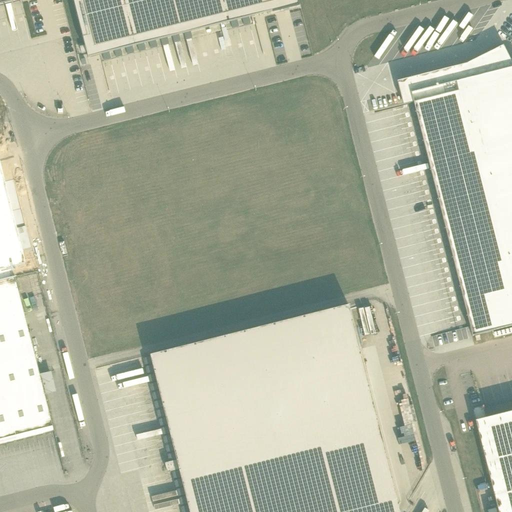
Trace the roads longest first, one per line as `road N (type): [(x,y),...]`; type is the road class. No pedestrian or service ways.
road 1 (unclassified): [(21,138),(103,454),(85,501)]
road 2 (unclassified): [(340,58),(21,138)]
road 3 (unclassified): [(418,366),(340,58)]
road 4 (unclassified): [(340,58),(359,29),(478,0)]
road 5 (unclassified): [(454,511),(418,366)]
